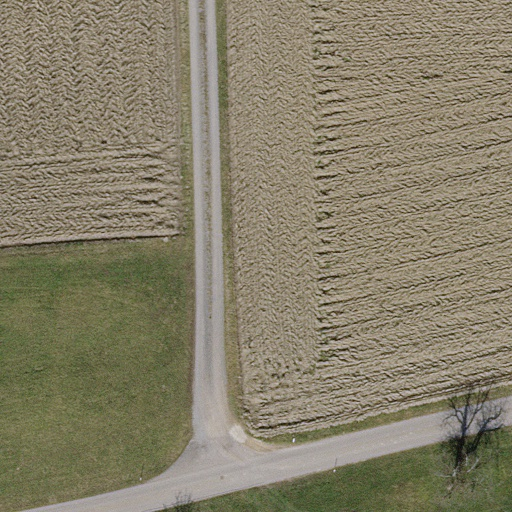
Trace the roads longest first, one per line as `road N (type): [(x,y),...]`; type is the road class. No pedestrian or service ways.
road 1 (track): [(218,471),(205,0)]
road 2 (track): [(65,511),(511,406)]
